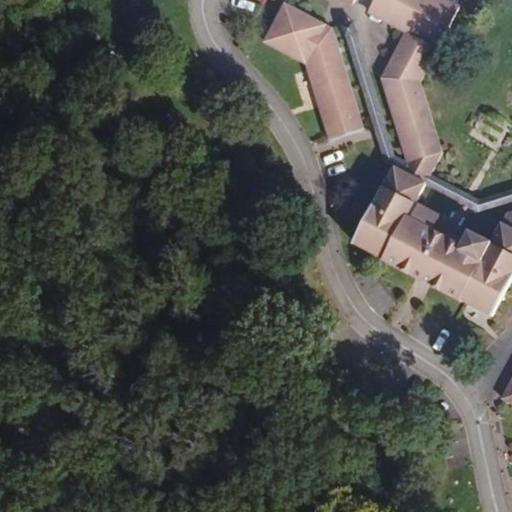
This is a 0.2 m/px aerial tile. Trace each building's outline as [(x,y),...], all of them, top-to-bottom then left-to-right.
[(308,57),(332,134),(367,123),(336,22),(293,0),(285,0),(267,36),(308,57)] [(440,42),(462,0),(461,0),(392,0),(386,13),(408,25),(440,42)] [(398,150),(355,12),(347,14),(390,155),(398,159),(407,165),(410,156),(409,156),(398,150)] [(423,74),(440,42),(408,25),(384,71),(409,152),(409,156),(410,156),(433,169),(445,146),(423,74)] [(433,169),(410,156),(407,165),(429,177),(433,169)] [(495,309),(511,277),(511,205),(510,206),(494,234),(473,223),(466,237),(412,209),(429,177),(407,165),(398,159),(357,236),(387,252),(386,253),(403,262),(406,254),(455,279),(451,288),(464,295),(465,293),(495,309)] [(511,187),(481,196),(433,169),(429,177),(480,205),(511,196),(511,187)] [(455,279),(406,254),(403,262),(451,288),(455,279)]
